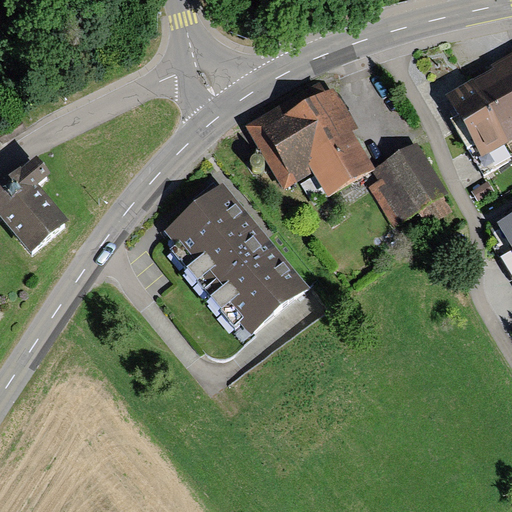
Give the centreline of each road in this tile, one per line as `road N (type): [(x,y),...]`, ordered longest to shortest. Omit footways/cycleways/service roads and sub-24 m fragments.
road 1 (tertiary): [(227,109),(119,219),(0,396)]
road 2 (tertiary): [(511,1),(388,29),(282,74),(227,109)]
road 3 (residential): [(197,63),(0,166)]
